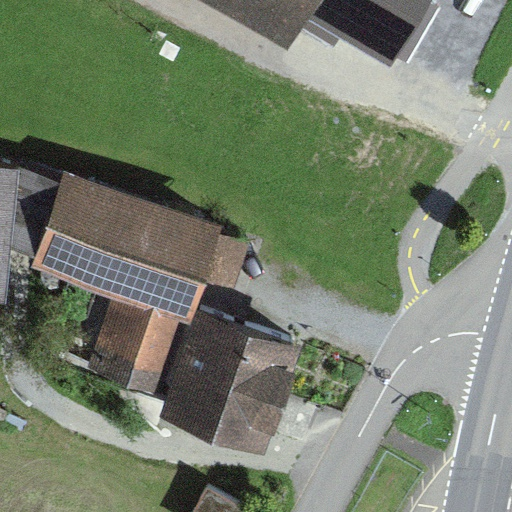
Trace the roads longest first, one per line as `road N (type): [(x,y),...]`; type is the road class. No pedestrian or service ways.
road 1 (residential): [(511,336),(454,335),(416,351),(391,379),(321,511)]
road 2 (secondary): [(511,353),(476,511)]
